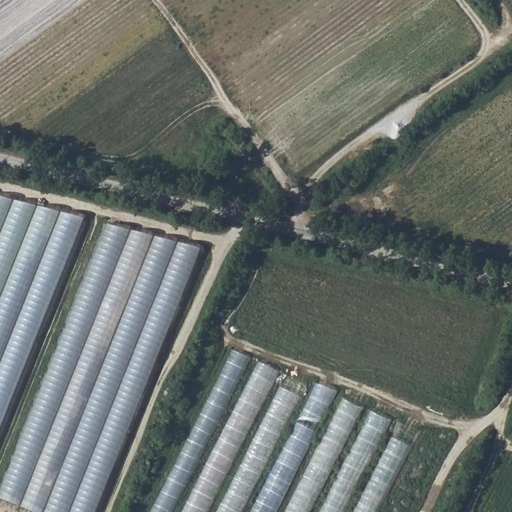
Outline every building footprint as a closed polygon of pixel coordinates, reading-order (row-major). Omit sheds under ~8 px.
[(40,511),(105,511),(191,245),(100,216),(7,501),(40,511)] [(183,511),(209,511),(277,368),(257,358),(183,511)] [(285,372),(217,511),(241,511),(304,381),(285,372)] [(390,451),(404,457),(415,429),(401,423),(390,451)] [(394,458),(386,469),(384,467),(372,486),(382,493),(402,463),(394,458)]
